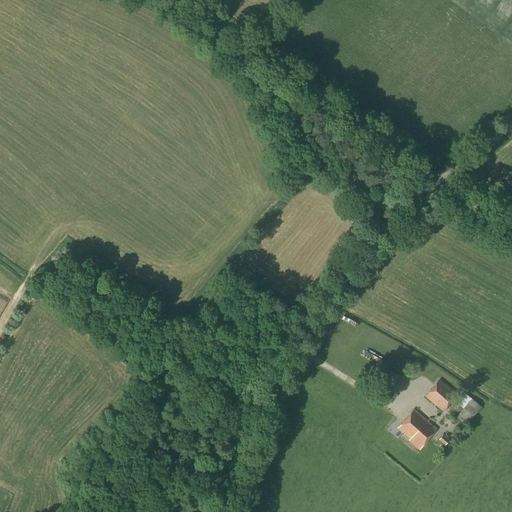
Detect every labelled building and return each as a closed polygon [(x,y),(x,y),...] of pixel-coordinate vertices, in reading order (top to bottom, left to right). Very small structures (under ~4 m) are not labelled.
[(5,244),(9,248),(17,241),(13,237),(5,244)] [(390,391),(399,375),(386,369),(378,385),(390,391)] [(442,411),(457,394),(439,379),(425,396),(442,411)] [(465,426),(481,407),(466,394),(459,402),(465,407),(456,418),(465,426)] [(419,449),(436,429),(413,410),(398,428),(419,449)] [(444,445),(449,440),(443,435),(438,440),(444,445)]
